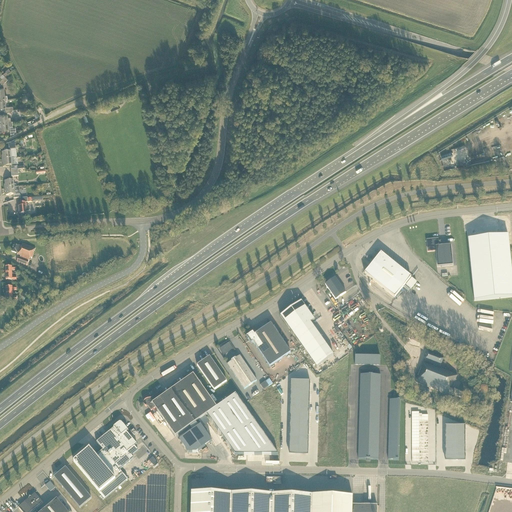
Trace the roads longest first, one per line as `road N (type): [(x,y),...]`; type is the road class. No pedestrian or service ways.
road 1 (trunk): [(0,424),(265,228),(501,79)]
road 2 (trunk): [(350,158),(0,409)]
road 3 (unclassified): [(511,482),(178,468)]
road 4 (unclassified): [(122,399),(345,253)]
road 5 (trunk): [(508,0),(500,27),(467,69),(350,158)]
road 6 (tertiary): [(142,221),(173,216),(208,188),(248,43)]
road 7 (unclassified): [(345,253),(331,232),(380,203),(511,180)]
road 8 (unclassified): [(142,221),(142,252),(132,269),(0,348)]
road 9 (motorway): [(511,57),(350,158)]
road 10 (unclassified): [(345,253),(406,222),(511,207)]
road 11 (unclassified): [(0,503),(122,399)]
road 12 (tertiary): [(0,232),(142,221)]
road 13 (primary): [(286,6),(407,35)]
road 14 (unclassified): [(431,332),(367,295),(345,253)]
